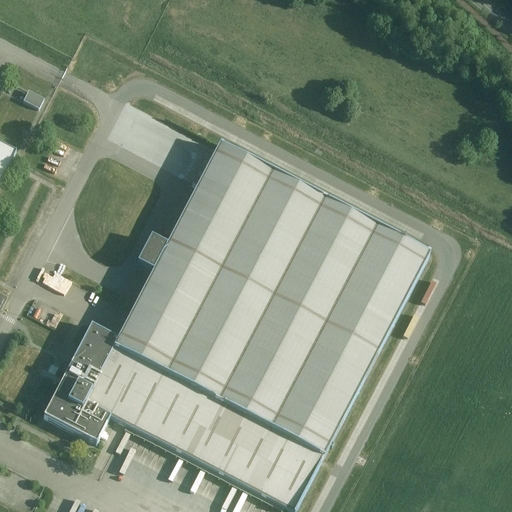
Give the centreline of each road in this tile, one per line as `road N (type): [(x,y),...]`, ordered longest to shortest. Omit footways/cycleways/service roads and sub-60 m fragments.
road 1 (unknown): [(227,511),(133,461),(78,483)]
road 2 (unknown): [(30,274),(77,304),(57,365)]
